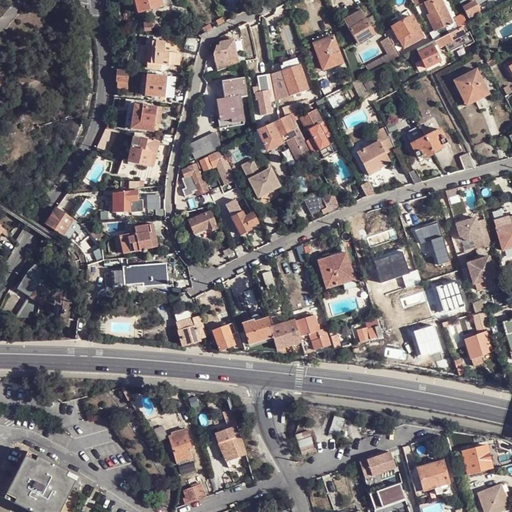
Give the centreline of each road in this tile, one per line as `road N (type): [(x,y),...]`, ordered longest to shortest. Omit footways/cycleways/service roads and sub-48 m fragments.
road 1 (residential): [(207,280),(174,235),(169,188),(207,36),(279,0)]
road 2 (residential): [(207,280),(371,202),(511,165)]
road 3 (residential): [(100,0),(107,97),(96,135),(0,293)]
road 4 (primary): [(261,377),(0,360)]
road 5 (primary): [(511,418),(261,377)]
road 6 (unclassified): [(0,432),(37,440),(160,511)]
road 7 (residential): [(290,476),(410,432)]
